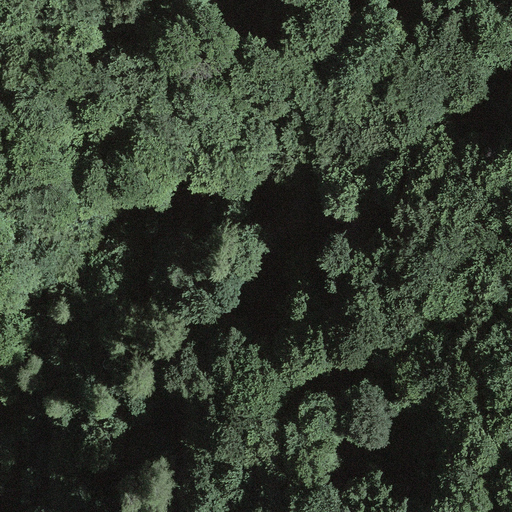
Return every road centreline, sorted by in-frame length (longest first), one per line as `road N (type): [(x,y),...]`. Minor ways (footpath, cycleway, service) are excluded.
road 1 (track): [(179,511),(178,471),(196,435),(224,319),(303,183),(294,128),(205,59),(192,12)]
road 2 (track): [(485,0),(461,55),(450,206),(445,369),(462,511)]
